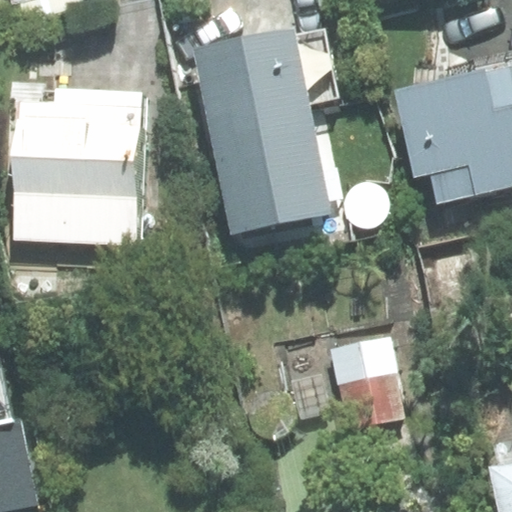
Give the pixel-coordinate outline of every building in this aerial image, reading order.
[(84,0),(12,0),(19,25),(87,9),(84,0)] [(204,57),(241,238),(341,217),(315,97),(343,92),(331,31),(204,57)] [(511,70),(404,94),(422,182),(437,178),(443,209),(511,193),(511,70)] [(24,105),(18,243),(145,248),(151,97),(64,93),(64,106),(24,105)] [(393,331),(334,343),(352,432),(411,420),(393,331)] [(272,462),(282,511),(291,511),(322,506),(313,454),(272,462)] [(508,511),(511,511),(511,469),(502,472),(508,511)]
